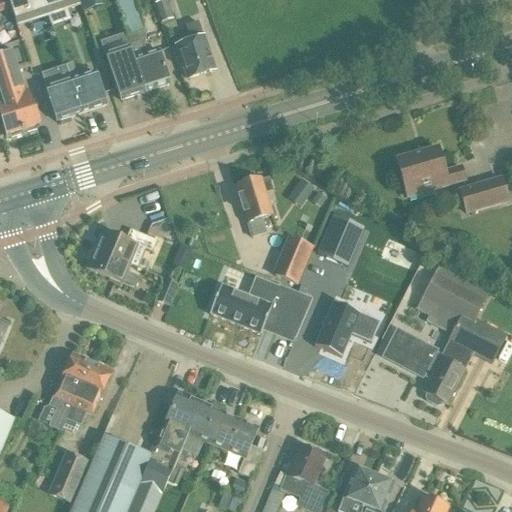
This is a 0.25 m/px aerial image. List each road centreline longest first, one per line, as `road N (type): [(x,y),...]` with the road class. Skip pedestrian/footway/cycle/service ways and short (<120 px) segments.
road 1 (unclassified): [(511,474),(77,305),(51,289),(33,261),(13,198)]
road 2 (primary): [(13,198),(511,46)]
